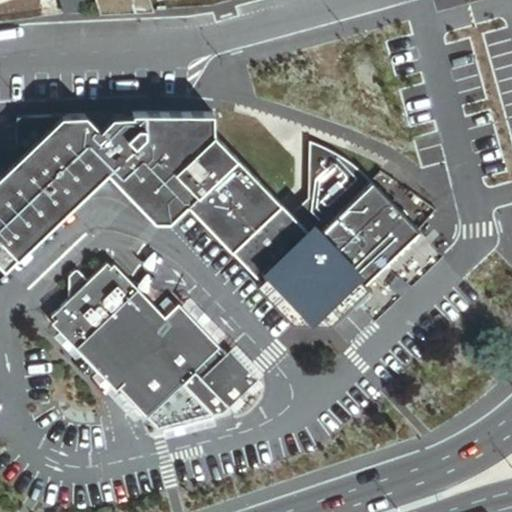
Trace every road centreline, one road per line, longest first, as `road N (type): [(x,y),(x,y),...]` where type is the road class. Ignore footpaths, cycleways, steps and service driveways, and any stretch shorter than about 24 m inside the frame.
road 1 (primary): [(511,435),(404,486),(324,511)]
road 2 (residential): [(0,57),(189,49)]
